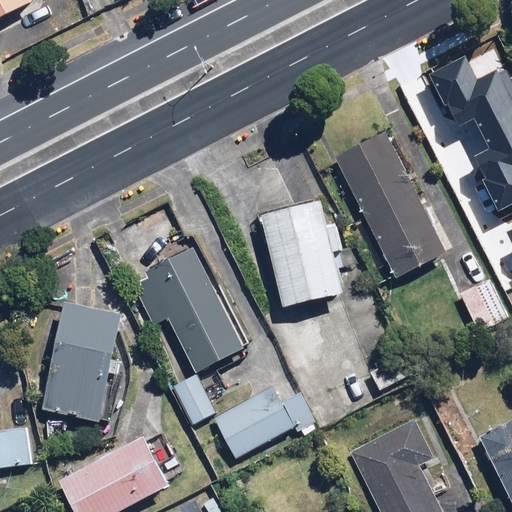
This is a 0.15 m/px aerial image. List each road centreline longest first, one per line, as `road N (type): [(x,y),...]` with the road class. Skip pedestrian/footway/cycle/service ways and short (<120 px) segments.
road 1 (primary): [(415,0),(0,212)]
road 2 (primary): [(0,134),(260,0)]
